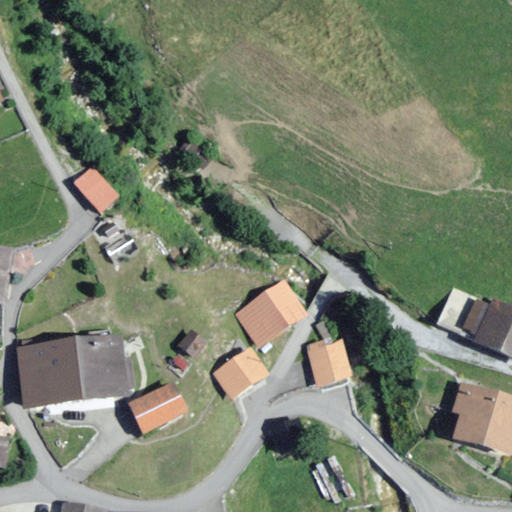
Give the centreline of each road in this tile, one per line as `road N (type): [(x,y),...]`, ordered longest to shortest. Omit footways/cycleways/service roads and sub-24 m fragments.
road 1 (residential): [(264,417),(337,270),(418,335),(511,371)]
road 2 (track): [(0,55),(77,223),(14,299),(3,379)]
road 3 (residential): [(53,489),(97,502),(190,503),(213,487),(264,417)]
road 4 (residential): [(264,417),(294,404),(328,410),(402,473),(425,511)]
road 5 (residential): [(0,378),(53,489)]
